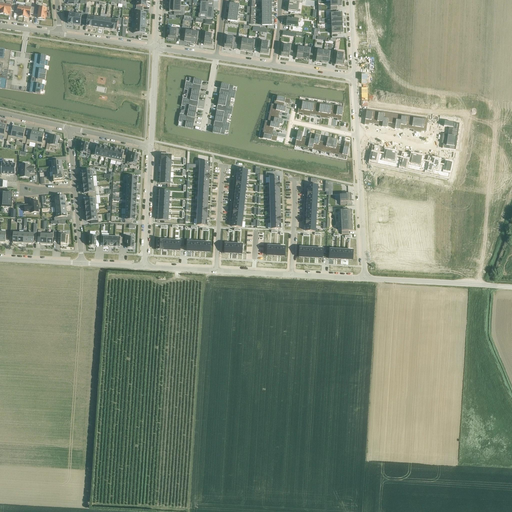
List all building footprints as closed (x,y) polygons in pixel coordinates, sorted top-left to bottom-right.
[(289,2),(288,12),(298,13),(299,3),(302,4),(302,0),(303,0),(302,0),(294,0),(295,2),(289,2)] [(136,1),(136,10),(143,10),(143,7),(146,7),(146,6),(147,2),(136,1)] [(6,2),(4,14),(8,15),(8,14),(10,15),(11,11),(14,12),(15,4),(6,2)] [(201,2),(200,14),(206,14),(206,19),(213,19),(214,12),(213,12),(213,10),(214,10),(214,7),(207,6),(208,2),(201,2)] [(341,2),(330,2),(330,10),(337,10),(337,7),(340,7),(342,7),(341,5),(341,2)] [(16,5),(15,12),(18,12),(17,16),(19,16),(19,17),(23,17),(25,7),(25,4),(19,3),(18,6),(16,5)] [(37,6),(35,15),(38,15),(38,19),(40,19),(40,20),(45,20),(45,17),(46,17),(47,12),(46,12),(47,8),(37,6)] [(25,7),(23,17),(28,18),(28,17),(30,17),(30,14),(33,15),(34,8),(25,7)] [(169,7),(169,12),(174,12),(174,15),(180,16),(181,7),(169,7)] [(135,10),(134,18),(136,18),(146,19),(146,15),(146,13),(142,13),(143,10),(136,10),(135,10)] [(76,14),(74,25),(80,26),(81,20),(84,20),(85,14),(82,13),(82,14),(76,14)] [(85,14),(84,20),(87,21),(86,27),(88,27),(91,27),(93,27),(94,16),(94,17),(88,17),(89,14),(85,14)] [(287,18),(286,26),(298,28),(298,22),(300,22),(301,17),(294,16),(294,19),(293,19),(292,19),(287,18)] [(112,19),(110,30),(112,30),(115,31),(117,31),(118,25),(121,25),(121,19),(118,19),(118,20),(112,19)] [(169,34),(168,40),(175,41),(176,41),(177,36),(180,37),(181,30),(171,29),(170,34),(169,34)] [(183,29),(182,37),(183,37),(185,37),(184,42),(190,43),(192,31),(183,29)] [(192,31),(190,43),(196,44),(197,44),(197,39),(199,40),(200,40),(201,32),(192,31)] [(202,33),(201,40),(204,40),(204,45),(212,46),(213,41),(211,40),(212,35),(202,33)] [(225,42),(224,48),(232,49),(233,45),(236,45),(237,38),(227,37),(226,43),(225,42)] [(239,38),(238,45),(239,46),(241,46),(240,51),(241,51),(241,50),(247,51),(248,39),(246,39),(239,38)] [(248,39),(247,51),(248,51),(251,52),(251,51),(253,51),(254,48),(256,48),(257,48),(258,40),(248,39)] [(259,42),(258,48),(261,49),(260,53),(260,54),(261,53),(268,54),(269,49),(268,49),(268,43),(259,42)] [(282,51),(281,56),(289,57),(289,58),(290,53),(293,53),(294,45),(291,45),(291,46),(284,45),(283,51),(282,51)] [(295,46),(294,54),(297,54),(296,59),(302,59),(304,47),(295,46)] [(304,47),(302,59),(308,60),(308,61),(309,61),(309,56),(312,56),(314,49),(304,47)] [(0,59),(10,61),(11,51),(0,49),(0,50),(0,51),(0,59)] [(315,49),(314,56),(317,57),(316,62),(316,61),(322,62),(324,50),(315,49)] [(324,50),(322,62),(328,63),(329,59),(332,59),(333,52),(324,50)] [(334,53),(333,59),(336,60),(336,65),(336,64),(344,66),(344,60),(343,60),(344,54),(334,53)] [(45,61),(46,57),(46,56),(35,55),(34,64),(47,66),(48,61),(45,61)] [(0,69),(8,70),(10,61),(0,59),(0,69)] [(44,70),(45,66),(47,66),(34,64),(32,74),(46,76),(47,71),(44,70)] [(0,78),(7,80),(8,70),(0,69),(0,78)] [(42,85),(43,81),(45,81),(46,76),(32,74),(31,83),(44,85),(42,85)] [(186,82),(185,86),(200,89),(202,80),(190,78),(190,79),(189,83),(186,82)] [(41,94),(41,90),(44,91),(44,85),(31,83),(30,93),(41,95),(41,94)] [(222,84),(220,92),(235,95),(236,91),(233,90),(233,86),(222,84)] [(185,86),(185,90),(188,91),(187,95),(199,97),(200,89),(185,86)] [(220,92),(219,100),(230,103),(230,102),(231,98),(234,99),(235,95),(220,92)] [(183,98),(182,102),(197,105),(199,97),(187,95),(186,99),(184,98),(183,98)] [(273,105),(283,107),(284,104),(288,105),(289,105),(290,101),(290,100),(277,97),(277,98),(276,101),(275,101),(274,105),(273,105)] [(219,100),(217,109),(232,111),(233,107),(230,107),(230,103),(219,100)] [(299,100),(297,114),(302,114),(302,116),(306,117),(308,103),(303,103),(303,101),(299,100)] [(182,102),(182,106),(185,107),(184,111),(196,113),(197,105),(182,102)] [(308,103),(306,117),(310,117),(310,115),(315,116),(317,103),(313,103),(313,104),(308,103)] [(317,103),(315,116),(320,117),(319,119),(323,119),(325,106),(320,105),(321,104),(317,103)] [(270,113),(269,113),(279,116),(280,112),(285,113),(285,110),(286,108),(283,107),(273,105),(273,106),(272,109),(270,109),(270,113)] [(325,106),(323,119),(327,120),(328,118),(332,119),(334,106),(331,105),(331,107),(326,106),(325,106)] [(334,106),(332,119),(337,119),(337,121),(341,122),(343,108),(342,108),(338,108),(338,106),(335,106),(334,106)] [(217,109),(216,117),(227,119),(228,115),(231,115),(232,111),(217,109)] [(367,110),(364,125),(369,126),(369,124),(374,125),(375,112),(372,111),(372,113),(367,112),(367,110)] [(180,115),(179,119),(194,121),(196,113),(184,111),(183,115),(180,115)] [(375,112),(374,125),(378,125),(378,127),(382,128),(384,113),(384,114),(379,114),(379,112),(376,112),(375,112)] [(267,122),(280,125),(282,125),(283,123),(283,120),(278,119),(279,116),(269,113),(269,114),(269,118),(270,118),(269,122),(267,122)] [(384,113),(382,128),(387,129),(388,123),(391,124),(393,114),(388,114),(388,115),(384,115),(385,113),(384,113)] [(393,114),(391,124),(395,125),(395,130),(399,130),(402,116),(401,115),(401,117),(397,116),(397,115),(393,114)] [(402,116),(399,130),(403,131),(404,129),(408,130),(410,117),(407,116),(407,118),(402,117),(402,116)] [(216,117),(214,125),(229,128),(230,124),(227,123),(227,119),(216,117)] [(410,117),(408,130),(413,131),(413,132),(417,133),(419,118),(418,120),(414,119),(414,117),(411,117),(410,117)] [(419,118),(417,133),(421,133),(421,132),(426,132),(428,119),(424,119),(424,120),(419,120),(419,118)] [(179,119),(179,123),(182,123),(181,127),(193,130),(194,121),(179,119)] [(263,130),(273,132),(274,129),(277,129),(279,130),(279,127),(280,125),(267,122),(266,126),(264,126),(263,130)] [(445,122),(444,127),(449,128),(448,131),(458,133),(459,128),(457,128),(458,124),(459,125),(459,124),(445,122)] [(214,125),(213,133),(224,135),(225,131),(228,132),(229,128),(214,125)] [(17,140),(19,128),(13,127),(12,134),(9,134),(7,142),(10,142),(11,139),(17,140)] [(25,129),(19,128),(17,140),(22,141),(22,143),(25,144),(27,137),(24,137),(25,129)] [(263,130),(262,135),(264,135),(263,139),(276,142),(277,137),(272,136),(273,132),(263,130)] [(36,144),(38,132),(32,131),(31,138),(28,138),(26,144),(30,145),(30,143),(36,144)] [(443,134),(442,139),(457,142),(457,141),(455,141),(456,137),(457,137),(458,133),(448,131),(448,135),(443,134)] [(44,134),(38,132),(36,144),(41,145),(41,147),(44,148),(46,141),(43,141),(44,134)] [(298,132),(295,145),(296,145),(300,146),(299,147),(303,148),(304,148),(306,139),(302,138),(303,133),(300,132),(298,132)] [(306,139),(304,148),(308,149),(308,148),(312,149),(313,149),(315,136),(311,134),(309,140),(306,139)] [(56,148),(58,142),(59,138),(59,137),(52,135),(51,143),(48,142),(46,150),(49,151),(50,147),(56,148)] [(315,136),(313,149),(317,150),(316,151),(320,152),(321,152),(323,142),(319,142),(320,137),(315,136)] [(323,142),(321,152),(325,153),(325,151),(329,152),(330,152),(332,139),(328,138),(327,143),(323,142)] [(332,139),(330,152),(334,153),(334,155),(338,156),(340,146),(336,145),(337,140),(332,139)] [(442,139),(441,143),(443,144),(442,149),(455,150),(456,147),(454,146),(455,142),(457,142),(442,139)] [(340,146),(338,156),(342,157),(343,155),(346,156),(347,156),(350,143),(345,142),(344,147),(340,146)] [(80,152),(80,153),(86,154),(86,156),(89,157),(91,151),(88,150),(89,145),(89,144),(82,143),(82,144),(81,148),(80,152)] [(101,157),(103,147),(102,147),(98,146),(97,146),(96,150),(94,149),(92,155),(101,157)] [(374,148),(371,163),(371,161),(375,162),(375,164),(379,165),(381,155),(378,154),(379,149),(374,148)] [(119,151),(116,162),(124,164),(126,156),(123,156),(124,152),(123,152),(119,151)] [(381,155),(379,165),(380,165),(384,166),(384,164),(388,165),(388,166),(388,167),(391,152),(386,151),(385,156),(381,155)] [(391,152),(388,167),(389,165),(393,166),(392,167),(396,168),(397,168),(399,159),(395,158),(396,153),(391,152)] [(139,155),(132,154),(131,159),(128,158),(127,164),(136,166),(137,165),(138,161),(139,156),(138,156),(139,155)] [(399,159),(397,168),(401,169),(401,168),(405,169),(405,170),(408,156),(403,155),(402,159),(399,159)] [(408,156),(405,170),(406,168),(410,169),(410,168),(414,169),(414,170),(417,156),(412,155),(411,160),(408,159),(409,156),(408,156)] [(417,156),(414,170),(415,169),(419,170),(418,171),(422,172),(423,172),(425,163),(421,162),(422,157),(417,156)] [(425,163),(423,172),(427,173),(427,172),(431,173),(431,174),(434,160),(430,159),(428,164),(425,163)] [(434,160),(431,174),(432,173),(436,174),(435,175),(439,176),(440,176),(442,167),(438,166),(439,161),(434,160)] [(442,167),(440,176),(444,177),(444,176),(448,176),(448,178),(449,178),(452,164),(447,162),(446,167),(442,167)] [(15,164),(2,163),(1,174),(15,175),(15,164)] [(21,165),(21,178),(29,178),(30,174),(34,174),(34,167),(30,167),(30,166),(21,165)] [(92,168),(86,169),(86,172),(82,172),(82,173),(83,177),(83,178),(93,177),(92,168)] [(128,174),(127,182),(137,183),(138,177),(134,177),(134,174),(128,174)] [(96,196),(95,187),(84,188),(84,189),(84,193),(84,194),(85,194),(88,194),(88,197),(96,196)] [(2,192),(2,207),(12,208),(12,202),(13,202),(13,199),(12,199),(12,193),(2,192)] [(372,193),(370,204),(377,206),(379,195),(373,193),(372,193)] [(345,195),(340,196),(340,206),(347,205),(347,202),(351,202),(351,201),(351,202),(351,194),(345,194),(345,195)] [(379,195),(377,206),(383,207),(386,196),(379,195)] [(97,204),(96,196),(88,197),(89,199),(85,200),(85,205),(97,204)] [(386,196),(383,207),(390,209),(392,198),(386,196)] [(392,198),(390,209),(396,210),(398,199),(392,198)] [(398,199),(396,210),(402,211),(405,200),(398,199)] [(405,200),(402,211),(409,213),(411,202),(405,200)] [(31,212),(31,213),(39,212),(38,201),(30,202),(30,205),(25,206),(25,212),(31,212)] [(411,202),(409,213),(415,214),(418,203),(411,202)] [(418,203),(415,214),(422,216),(424,205),(418,203)] [(424,205),(422,216),(428,217),(431,206),(424,205)] [(431,206),(428,217),(435,218),(437,208),(431,206)] [(347,208),(340,208),(341,217),(352,216),(352,214),(352,210),(347,211),(347,208)] [(55,218),(54,218),(54,222),(60,221),(60,217),(67,217),(67,212),(55,213),(55,218)] [(99,223),(98,215),(86,216),(87,216),(87,221),(87,222),(91,221),(91,224),(99,223)] [(125,215),(125,223),(131,224),(131,221),(135,221),(136,215),(125,215)] [(353,226),(341,227),(342,235),(348,235),(348,232),(353,231),(353,229),(353,226)] [(46,245),(47,233),(41,233),(41,231),(38,231),(38,237),(41,237),(40,245),(46,245)] [(53,233),(47,233),(46,245),(53,245),(53,238),(56,238),(56,232),(53,232),(53,233)] [(61,238),(61,246),(68,246),(68,241),(68,234),(62,234),(62,232),(58,232),(58,238),(61,238)] [(96,232),(90,232),(90,236),(90,237),(90,241),(89,246),(96,247),(96,246),(96,241),(99,241),(100,234),(96,233),(96,232)] [(125,236),(124,243),(128,243),(127,248),(134,249),(134,248),(134,243),(134,239),(134,237),(128,237),(128,236),(125,236)] [(101,237),(101,243),(103,243),(103,247),(109,247),(109,237),(101,237)] [(115,238),(114,248),(120,248),(120,244),(123,244),(123,238),(115,238)]
